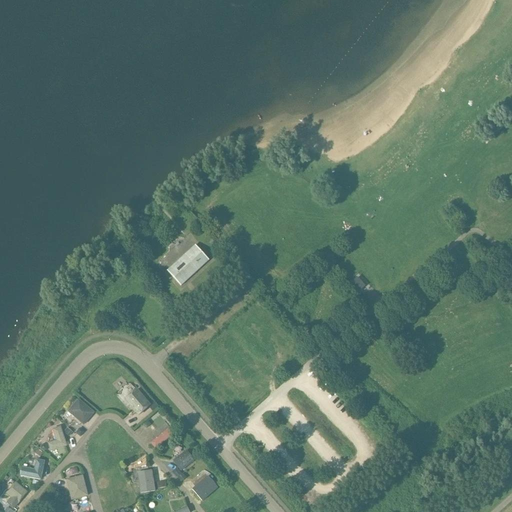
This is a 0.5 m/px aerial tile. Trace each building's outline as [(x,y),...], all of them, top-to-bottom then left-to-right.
[(195,246),(167,271),(167,272),(180,286),(208,260),(196,246),(195,246)] [(150,406),(137,390),(125,400),(139,416),(150,406)] [(78,400),(67,412),(83,426),(93,413),(78,400)] [(150,406),(154,411),(159,407),(155,402),(150,406)] [(151,443),(158,450),(175,434),(169,427),(151,443)] [(67,428),(64,432),(69,437),(72,433),(67,428)] [(65,448),(59,429),(51,432),(55,443),(47,446),(49,454),(65,448)] [(79,429),(75,433),(80,437),(84,432),(79,429)] [(38,450),(34,454),(39,458),(43,453),(38,450)] [(194,461),(186,452),(173,461),(181,471),(194,461)] [(44,463),(35,461),(33,471),(21,469),(19,477),(40,481),(44,463)] [(178,470),(173,474),(177,478),(182,474),(178,470)] [(155,491),(152,471),(137,474),(141,494),(155,491)] [(82,477),(66,481),(71,500),(87,496),(82,477)] [(217,488),(208,477),(192,490),(202,501),(217,488)] [(15,482),(5,495),(10,499),(5,504),(12,510),(27,492),(15,482)] [(121,488),(124,497),(116,500),(119,509),(137,502),(130,484),(121,488)]
